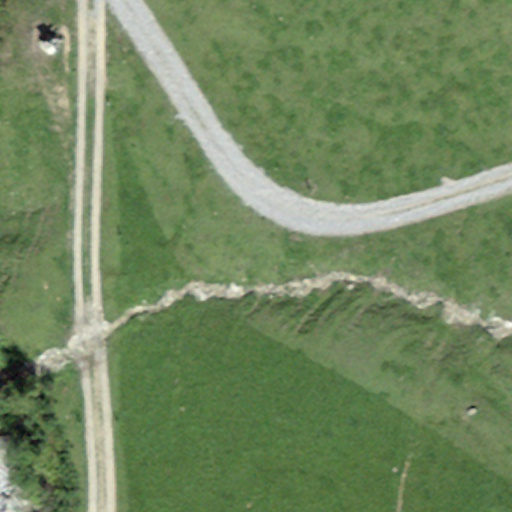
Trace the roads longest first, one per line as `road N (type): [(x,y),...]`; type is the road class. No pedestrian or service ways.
road 1 (track): [(102,0),(94,511)]
road 2 (track): [(131,0),(235,193),(292,221),(408,226),(511,192)]
